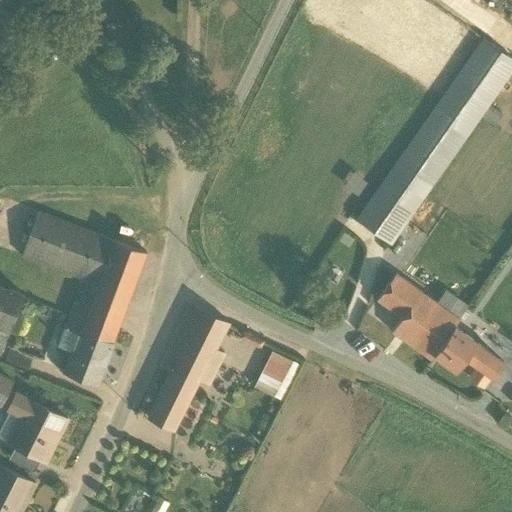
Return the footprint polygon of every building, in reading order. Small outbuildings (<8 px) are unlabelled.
[(354,220),(395,248),(405,234),(401,231),(511,71),(511,58),(481,37),(354,220)] [(442,281),(511,180),(511,103),(405,257),(442,281)] [(68,352),(61,371),(96,383),(145,253),(100,236),(100,235),(37,211),(36,212),(19,257),(80,281),(56,347),(57,348),(68,352)] [(458,317),(395,273),(376,301),(400,319),(390,333),(429,361),(458,317)] [(0,285),(0,352),(23,294),(0,285)] [(146,418),(174,432),(199,383),(208,387),(225,355),(216,350),(228,324),(189,304),(158,367),(168,373),(146,418)] [(453,326),(433,356),(455,372),(464,360),(468,362),(481,345),(453,326)] [(32,356),(9,348),(4,362),(27,371),(32,356)] [(253,388),(281,402),(298,366),(271,352),(253,388)] [(0,406),(13,382),(0,375),(0,406)] [(27,397),(14,391),(4,411),(6,413),(0,425),(0,439),(15,447),(9,459),(33,471),(39,459),(45,462),(66,420),(27,399),(27,397)] [(0,466),(0,511),(19,511),(34,484),(0,466)]
